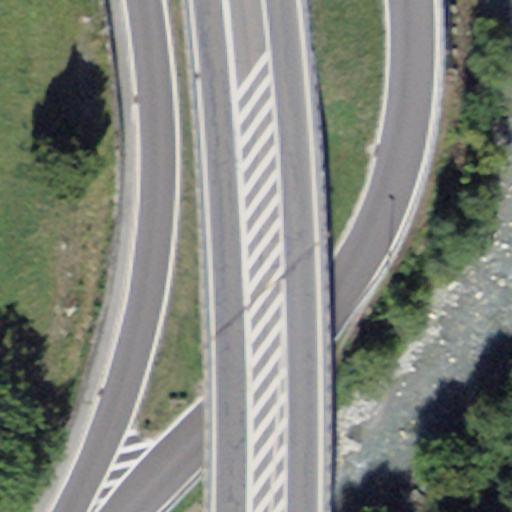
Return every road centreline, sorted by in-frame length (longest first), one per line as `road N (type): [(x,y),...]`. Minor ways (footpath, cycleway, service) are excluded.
road 1 (secondary): [(128,511),(263,381),(362,264),(403,153),(413,0)]
road 2 (secondary): [(140,0),(150,46),(157,198),(138,332),(70,511)]
road 3 (primary): [(259,511),(258,307),(234,0)]
